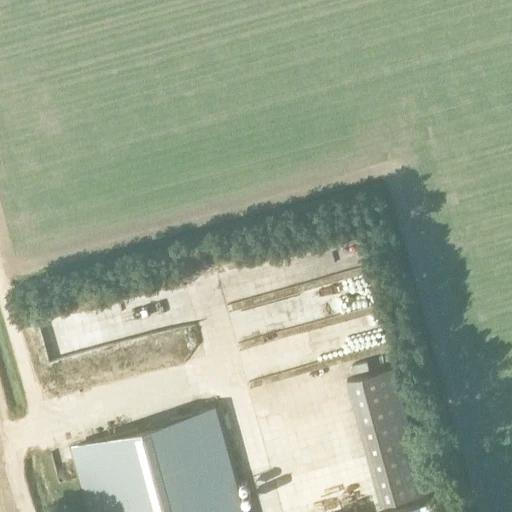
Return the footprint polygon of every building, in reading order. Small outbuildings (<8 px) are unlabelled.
[(350,238),(286,253),(292,278),(355,263),(350,238)] [(327,286),(281,297),(285,313),(331,302),(327,286)] [(66,349),(131,342),(128,316),(64,323),(66,349)] [(346,380),(378,503),(426,491),(393,367),(346,380)] [(290,400),(290,380),(273,381),(274,400),(290,400)] [(70,445),(88,511),(242,511),(215,406),(70,445)]
